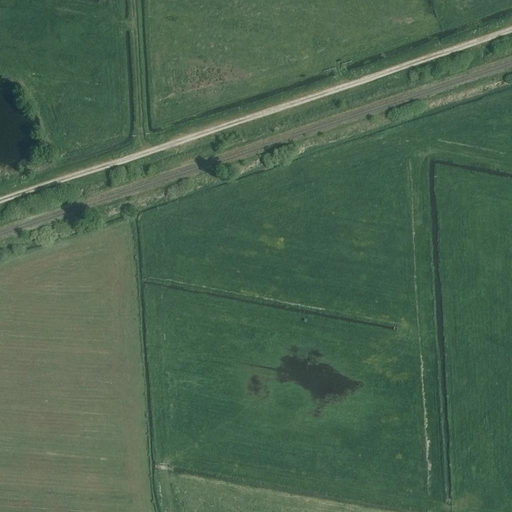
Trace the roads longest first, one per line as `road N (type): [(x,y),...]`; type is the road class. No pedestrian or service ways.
road 1 (unknown): [(511,30),(0,200)]
road 2 (track): [(133,0),(145,151)]
